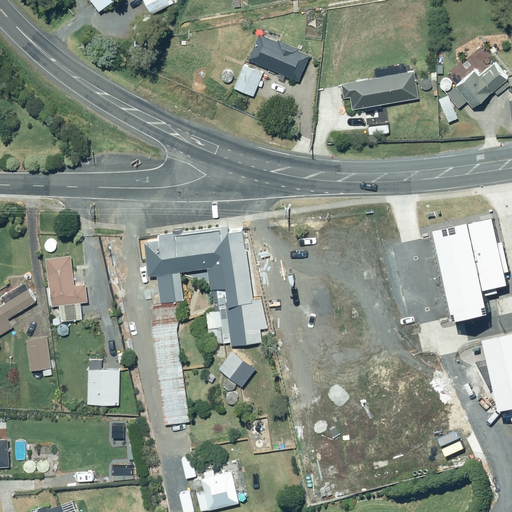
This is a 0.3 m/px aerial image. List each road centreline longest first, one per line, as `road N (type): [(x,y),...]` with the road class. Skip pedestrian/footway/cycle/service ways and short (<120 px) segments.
road 1 (primary): [(214,155),(343,178),(511,163)]
road 2 (primary): [(0,8),(98,95),(214,155)]
road 3 (residential): [(0,184),(165,187),(205,174),(214,155)]
